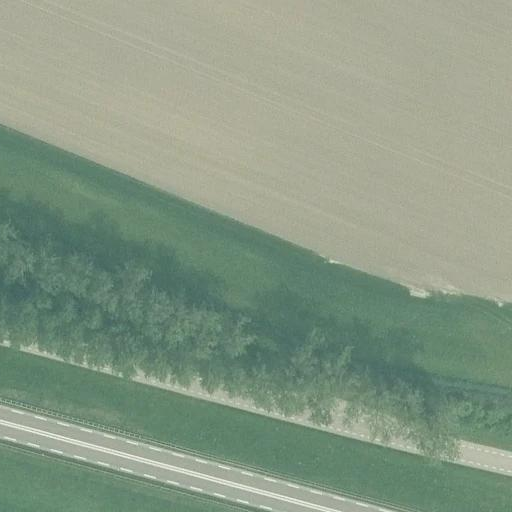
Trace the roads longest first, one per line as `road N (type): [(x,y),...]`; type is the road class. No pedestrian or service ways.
road 1 (unclassified): [(511,465),(0,334)]
road 2 (primary): [(334,511),(0,422)]
